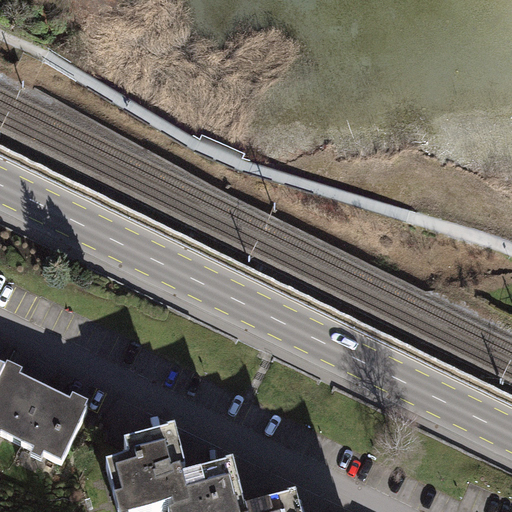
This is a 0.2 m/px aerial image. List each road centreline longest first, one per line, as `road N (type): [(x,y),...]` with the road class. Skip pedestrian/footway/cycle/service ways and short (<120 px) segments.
road 1 (primary): [(0,185),(511,435)]
road 2 (residential): [(386,511),(0,329)]
